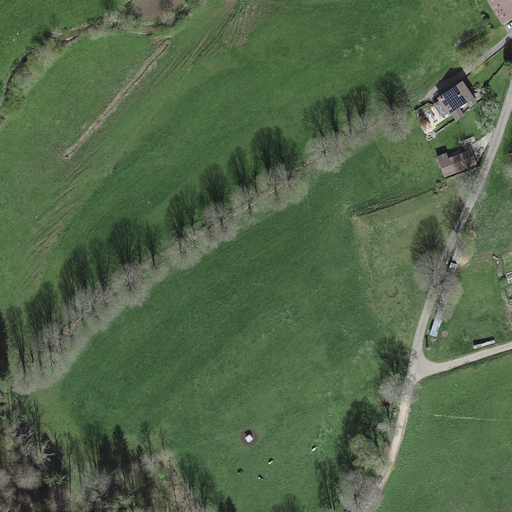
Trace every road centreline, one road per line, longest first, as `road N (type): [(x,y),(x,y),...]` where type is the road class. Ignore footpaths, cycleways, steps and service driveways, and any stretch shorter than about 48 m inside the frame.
road 1 (track): [(9,407),(60,336),(129,274),(170,250),(210,242),(435,92)]
road 2 (residential): [(511,91),(414,367),(442,367),(511,345)]
road 3 (track): [(414,367),(378,495),(361,511)]
